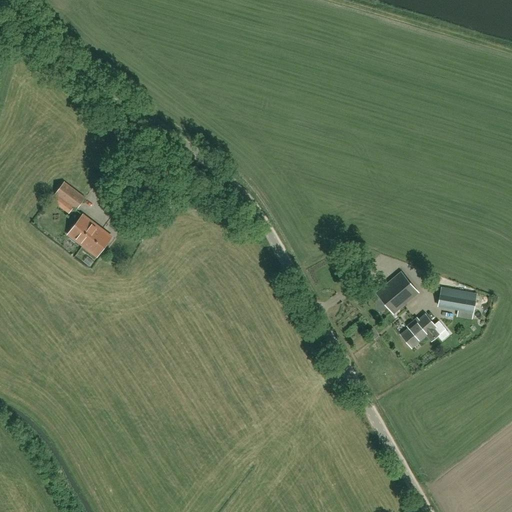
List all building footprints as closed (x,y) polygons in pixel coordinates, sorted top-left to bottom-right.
[(190,189),(189,190),(165,170),(158,177),(176,193),(178,191),(202,212),(208,204),(190,189)] [(64,182),(51,200),(69,213),(73,208),(76,210),(85,198),(64,182)] [(155,191),(147,183),(137,194),(129,202),(125,207),(133,215),(137,210),(145,201),(155,191)] [(74,224),(70,228),(71,231),(68,234),(97,256),(112,237),(83,215),(77,223),(74,224)] [(376,294),(387,306),(393,313),(399,308),(418,293),(401,273),(376,294)] [(476,294),(441,288),(437,307),(473,314),(476,294)] [(427,334),(427,335),(431,340),(445,329),(439,321),(434,325),(425,315),(417,322),(427,334)] [(427,334),(417,322),(415,320),(410,325),(411,327),(401,335),(412,347),(427,334)]
